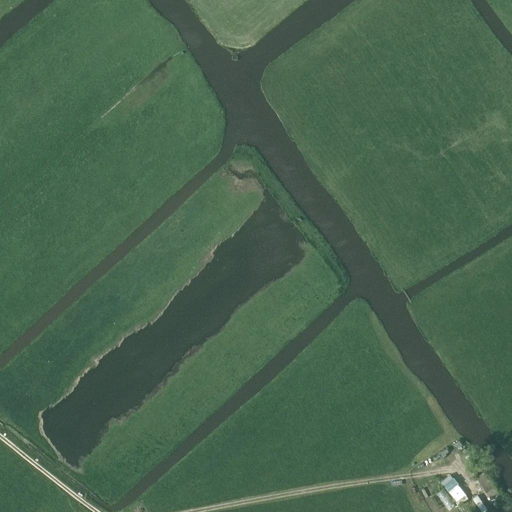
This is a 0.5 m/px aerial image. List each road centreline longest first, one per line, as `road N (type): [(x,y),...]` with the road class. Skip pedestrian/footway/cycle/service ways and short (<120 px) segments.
road 1 (track): [(483,509),(455,469),(194,511)]
road 2 (track): [(96,511),(0,434)]
